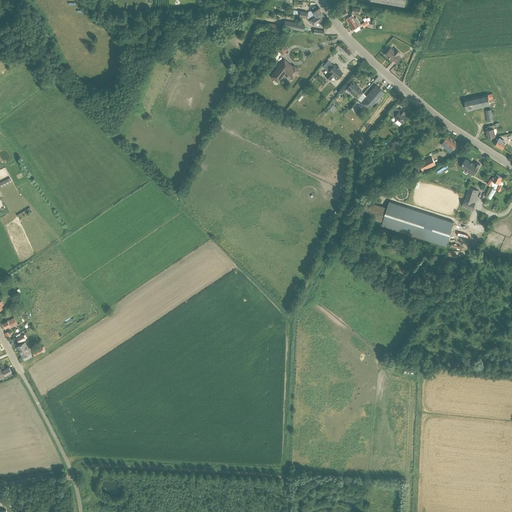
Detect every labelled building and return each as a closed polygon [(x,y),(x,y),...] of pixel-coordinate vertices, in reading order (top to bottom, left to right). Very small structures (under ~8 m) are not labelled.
[(405,0),(369,0),(370,2),(404,8),(406,0),(405,0)] [(300,11),(299,16),(306,18),(309,22),(310,21),(311,22),(323,14),(319,8),(312,12),(312,11),(308,12),(307,13),(307,12),(300,11)] [(342,17),(348,14),(346,9),(339,12),(342,17)] [(323,14),(311,22),(313,25),(319,22),(321,26),(325,23),(322,20),(325,18),(323,14)] [(352,15),(346,19),(353,30),(359,26),(361,25),(359,21),(356,18),(354,19),(352,15)] [(285,21),(283,28),(303,31),(304,26),(305,25),(285,21)] [(415,41),(413,45),(415,46),(418,46),(421,38),(419,36),(417,42),(415,41)] [(281,43),(275,50),(283,56),(288,49),(281,43)] [(390,48),(385,54),(393,62),(394,61),(397,64),(401,59),(398,56),(400,53),(396,49),(394,51),(390,48)] [(280,65),(271,77),(278,82),(281,78),(279,76),(283,71),(288,75),(288,76),(288,77),(288,78),(289,79),(290,79),(291,79),(292,79),(293,78),(293,79),(296,74),(299,70),(294,66),(293,67),(289,64),(285,60),(282,63),(283,64),(282,66),(280,65)] [(331,81),(334,78),(337,81),(343,74),(339,70),(341,68),(338,66),(336,68),(334,66),(328,61),(323,67),(328,72),(325,76),(331,81)] [(352,94),(357,99),(363,93),(360,90),(361,89),(352,81),(350,84),(349,84),(348,85),(348,86),(346,88),(352,93),(352,94)] [(360,103),(369,111),(378,101),(379,102),(381,99),(380,98),(385,93),(381,90),(382,89),(380,88),(376,85),(360,103)] [(488,94),(465,100),(467,110),(490,105),(488,94)] [(402,125),(408,118),(404,115),(406,113),(401,109),(400,111),(399,111),(394,117),(401,123),(401,124),(402,125)] [(488,126),(489,130),(486,131),(487,139),(496,137),(494,129),(495,129),(494,125),(488,126)] [(454,149),(458,143),(449,136),(442,145),(448,149),(451,152),(454,149)] [(497,139),(494,144),(503,149),(506,144),(505,143),(503,142),(504,140),(500,138),(499,140),(497,139)] [(420,163),(419,164),(423,171),(435,164),(435,165),(436,164),(435,164),(433,158),(432,157),(431,158),(425,161),(420,163)] [(465,159),(461,167),(465,170),(463,172),(467,174),(468,172),(474,175),(480,165),(476,162),(475,164),(465,159)] [(491,179),(488,184),(491,186),(493,181),(500,186),(498,190),(500,192),(503,186),(504,184),(503,182),(502,181),(503,178),(498,175),(495,178),(494,177),(492,180),(491,179)] [(0,181),(2,187),(13,182),(10,176),(0,181)] [(473,209),(479,191),(469,188),(463,206),(473,209)] [(366,201),(361,215),(382,221),(387,207),(366,201)] [(454,222),(389,201),(382,225),(446,246),(454,222)] [(388,253),(397,249),(395,244),(386,248),(388,253)] [(14,318),(3,324),(1,324),(4,329),(8,327),(9,329),(17,325),(14,318)] [(22,358),(30,354),(24,343),(17,347),(22,358)] [(0,376),(1,378),(12,372),(9,367),(5,369),(4,367),(0,368),(0,376)]
